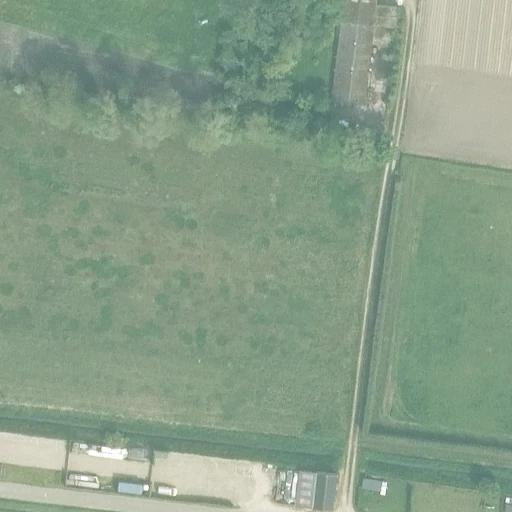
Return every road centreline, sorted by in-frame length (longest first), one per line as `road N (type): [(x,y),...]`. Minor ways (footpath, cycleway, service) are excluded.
road 1 (track): [(346,511),(375,216),(408,0)]
road 2 (unclassified): [(214,511),(0,485)]
